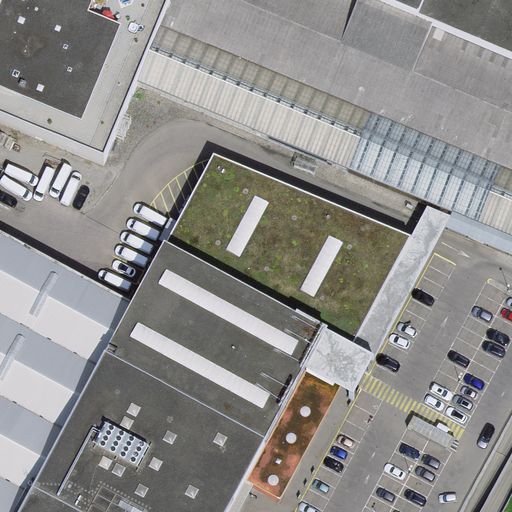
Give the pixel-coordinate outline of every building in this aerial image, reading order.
[(511,0),(0,0),(0,121),(105,167),(137,86),(453,214),(511,238),(511,0)] [(133,306),(34,493),(23,511),(229,511),(246,482),(305,373),(326,334),(352,349),(410,240),(214,158),(133,306)] [(411,240),(410,240),(352,349),(364,355),(375,361),(445,230),(451,219),(428,209),(411,240)] [(511,238),(453,214),(451,219),(445,230),(511,257),(511,238)] [(0,511),(23,511),(34,493),(133,306),(87,281),(0,234),(0,511)] [(354,400),(375,361),(364,355),(352,349),(326,334),(305,373),(340,392),(354,400)] [(305,373),(246,482),(281,501),(340,392),(305,373)]
